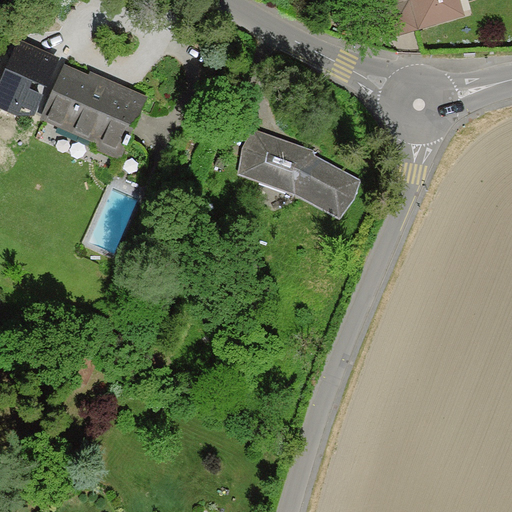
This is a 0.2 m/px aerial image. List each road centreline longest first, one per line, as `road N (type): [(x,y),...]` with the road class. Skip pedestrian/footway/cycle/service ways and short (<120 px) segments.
road 1 (residential): [(420,104),(412,176),(311,433),(289,511)]
road 2 (residential): [(420,104),(225,0)]
